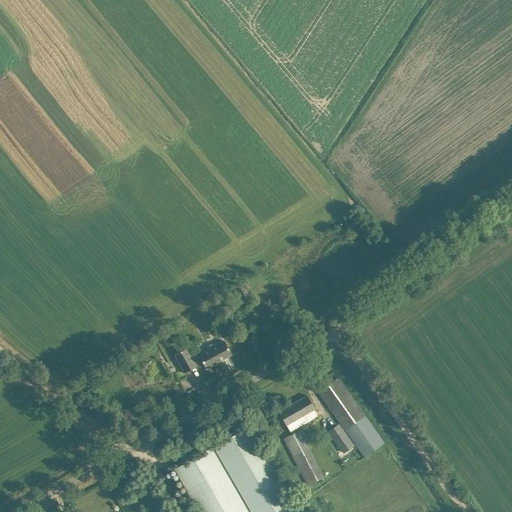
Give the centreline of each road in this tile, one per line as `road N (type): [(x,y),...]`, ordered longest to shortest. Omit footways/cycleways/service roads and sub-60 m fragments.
road 1 (unclassified): [(16,511),(333,330),(511,195)]
road 2 (track): [(464,511),(333,330)]
road 3 (track): [(130,447),(0,348)]
